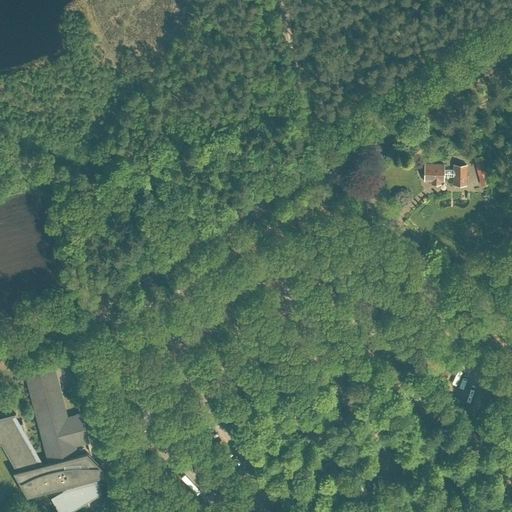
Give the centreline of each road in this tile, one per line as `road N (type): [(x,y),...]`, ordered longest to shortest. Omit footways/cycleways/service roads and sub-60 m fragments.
road 1 (tertiary): [(0,326),(108,292),(333,158)]
road 2 (unclassified): [(511,325),(449,284),(423,277),(410,239),(333,158)]
road 3 (track): [(0,154),(211,233)]
road 4 (tertiary): [(333,158),(511,48)]
road 5 (track): [(333,158),(279,0)]
